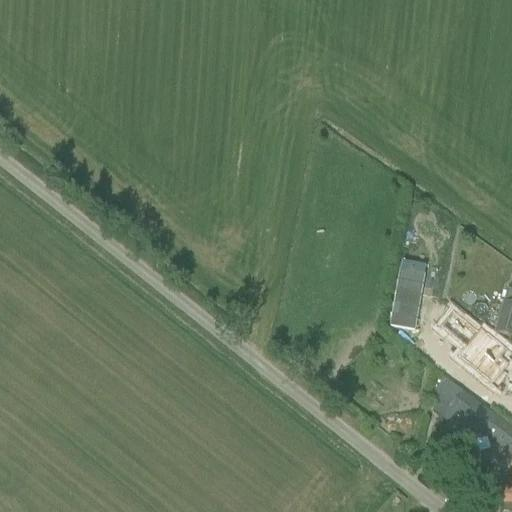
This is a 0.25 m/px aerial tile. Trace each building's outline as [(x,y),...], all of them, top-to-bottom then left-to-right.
[(511,293),(507,292),(496,334),(511,338),(511,293)] [(447,340),(457,347),(473,326),(455,310),(444,325),(453,332),(447,340)] [(480,333),(471,345),(458,360),(491,387),(506,368),(498,362),(505,354),(480,333)] [(439,404),(432,414),(447,425),(455,415),(511,456),(511,430),(445,381),(432,399),(439,404)] [(436,469),(432,474),(442,483),(446,478),(436,469)] [(499,491),(498,506),(499,506),(498,511),(511,511),(511,506),(511,477),(504,478),(504,491),(499,491)]
